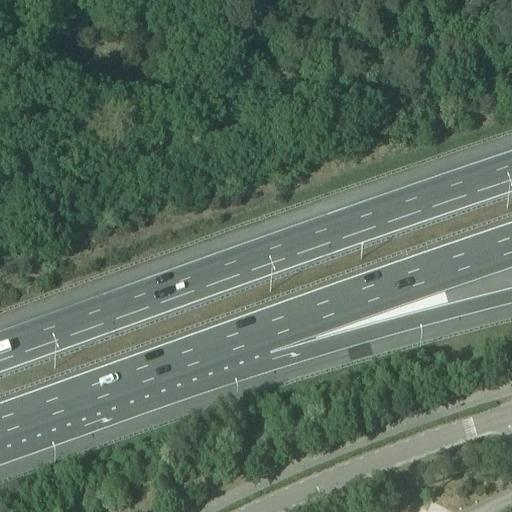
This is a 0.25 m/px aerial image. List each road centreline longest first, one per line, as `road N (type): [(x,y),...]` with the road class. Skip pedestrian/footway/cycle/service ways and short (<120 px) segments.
road 1 (motorway): [(511,174),(0,353)]
road 2 (motorway): [(0,428),(257,337)]
road 3 (motorway): [(257,337),(511,244)]
road 4 (tertiary): [(263,511),(511,414)]
road 5 (motorway): [(257,337),(447,313),(511,296)]
